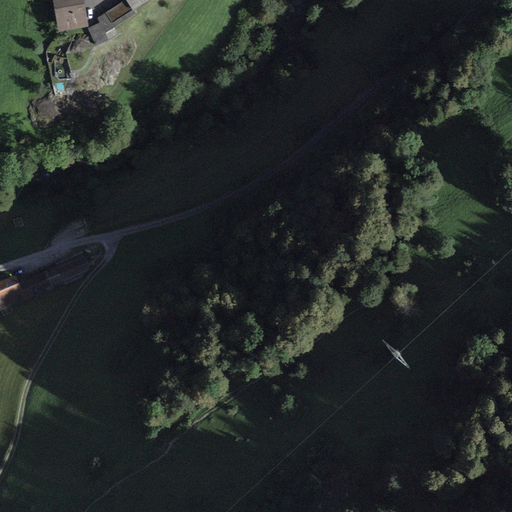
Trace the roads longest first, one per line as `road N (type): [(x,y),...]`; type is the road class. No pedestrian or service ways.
road 1 (residential): [(0,267),(167,220),(268,175),(492,0)]
road 2 (track): [(184,0),(120,98),(74,133),(41,143),(4,213)]
road 3 (track): [(106,236),(105,261),(35,368),(0,478)]
